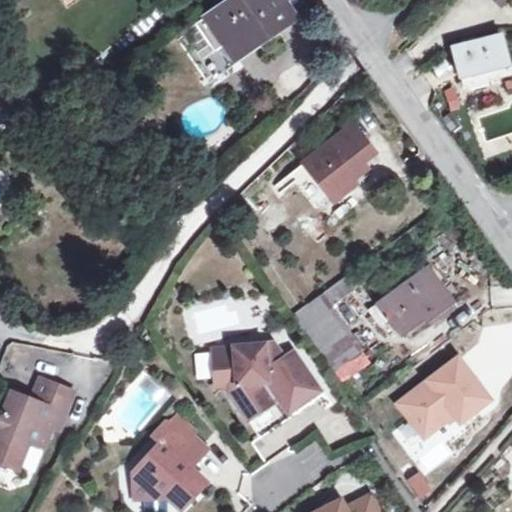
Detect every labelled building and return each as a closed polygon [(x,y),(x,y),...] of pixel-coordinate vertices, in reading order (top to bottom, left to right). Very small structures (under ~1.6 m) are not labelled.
[(295,16),(283,0),(232,0),(200,23),(225,59),(257,37),(259,41),(295,16)] [(225,59),(200,23),(187,31),(216,72),(259,41),(257,37),(225,59)] [(455,48),(463,78),(511,65),(504,35),(455,48)] [(511,64),(511,65),(463,78),(466,89),(511,75),(511,64)] [(449,110),(461,106),(453,85),(441,90),(449,110)] [(351,126),(305,164),(329,195),(330,197),(363,170),(359,164),(374,152),(351,126)] [(329,195),(305,164),(281,184),(297,204),(306,197),(315,205),(329,195)] [(429,267),(377,304),(401,336),(452,299),(429,267)] [(321,295),(331,309),(357,290),(347,277),(321,295)] [(331,309),(321,295),(291,317),(330,371),(360,348),(331,309)] [(260,441),(322,397),(292,355),(282,361),(271,346),(234,350),(234,354),(212,355),(214,380),(219,380),(220,384),(246,420),(257,437),(260,441)] [(371,362),(360,348),(330,371),(340,384),(371,362)] [(205,351),(191,354),(196,379),(210,377),(205,351)] [(420,417),(430,432),(455,414),(462,422),(491,398),(459,356),(399,402),(413,421),(420,417)] [(44,381),(34,403),(43,406),(52,385),(44,381)] [(43,406),(34,403),(13,395),(0,425),(0,463),(17,471),(30,444),(42,450),(52,429),(58,432),(75,395),(52,385),(43,406)] [(188,459),(194,464),(206,452),(191,437),(194,433),(176,417),(154,441),(159,445),(131,475),(133,501),(164,501),(176,511),(181,511),(187,506),(185,504),(195,493),(197,494),(204,486),(188,470),(182,465),(188,459)] [(420,417),(413,421),(424,437),(430,432),(420,417)] [(188,470),(194,464),(188,459),(182,465),(188,470)] [(423,496),(429,488),(418,472),(410,478),(423,496)] [(382,511),(373,494),(348,508),(343,499),(318,511),(382,511)]
